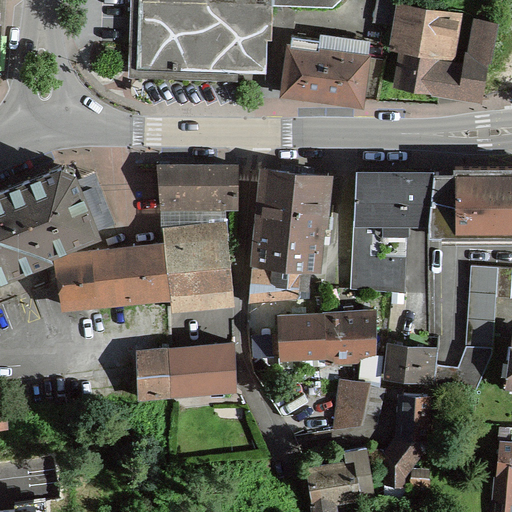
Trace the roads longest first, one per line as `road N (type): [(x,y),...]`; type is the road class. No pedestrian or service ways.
road 1 (residential): [(279,437),(249,373),(244,279),(253,130)]
road 2 (secondary): [(511,130),(253,130)]
road 3 (secondary): [(253,130),(45,130)]
road 4 (secondary): [(48,0),(24,77),(45,130)]
road 5 (secondary): [(45,130),(61,77),(49,0)]
